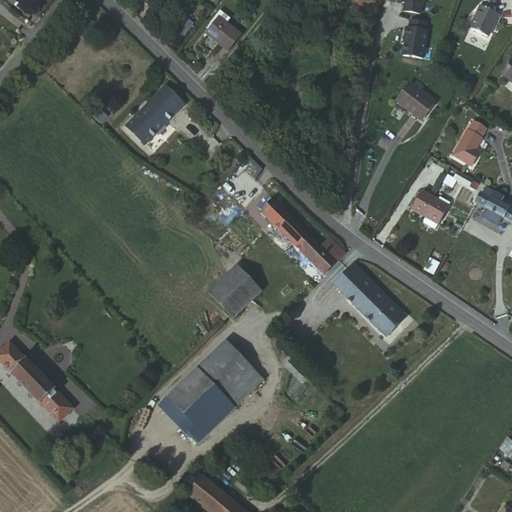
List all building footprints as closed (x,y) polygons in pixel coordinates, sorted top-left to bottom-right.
[(139,0),(152,10),(159,0),(139,0)] [(338,0),(347,6),(350,4),(354,8),(360,0),(338,0)] [(406,5),(405,13),(422,15),(423,8),(424,8),(425,0),(403,0),(403,5),(406,5)] [(369,5),(365,1),(361,7),(365,11),(369,5)] [(478,43),(488,20),(473,13),(463,36),(478,43)] [(186,18),(174,34),(182,40),(194,24),(186,18)] [(196,38),(219,57),(232,41),(210,21),(196,38)] [(401,37),(398,37),(395,63),(416,66),(419,39),(418,39),(419,32),(402,29),(401,37)] [(511,91),(511,64),(510,62),(497,76),(511,91)] [(461,96),(465,89),(459,85),(455,91),(461,96)] [(404,116),(413,125),(428,110),(406,87),(391,103),(404,116)] [(132,114),(150,133),(176,108),(159,89),(132,114)] [(136,147),(150,133),(132,114),(118,127),(136,147)] [(466,126),(460,134),(473,143),(478,134),(466,126)] [(473,143),(460,134),(444,160),(463,171),(472,156),(467,152),(473,143)] [(464,185),(451,177),(448,183),(461,191),(464,185)] [(479,193),(476,198),(485,203),(487,198),(479,193)] [(415,219),(428,228),(438,210),(415,195),(405,213),(415,219)] [(471,208),(504,228),(511,218),(493,207),(495,202),(487,198),(485,203),(476,198),(471,208)] [(309,245),(264,199),(252,212),(311,271),(332,249),(317,236),(309,245)] [(423,236),(428,228),(415,219),(411,227),(423,236)] [(255,293),(230,268),(202,294),(227,320),(255,293)] [(329,288),(381,339),(397,323),(346,271),(329,288)] [(354,366),(381,339),(329,288),(302,314),(354,366)] [(0,369),(52,424),(65,410),(39,380),(42,377),(36,370),(32,374),(4,344),(0,347),(0,369)] [(193,446),(256,384),(225,351),(161,413),(188,441),(193,446)] [(263,392),(256,384),(193,446),(186,454),(192,460),(263,392)] [(186,454),(193,446),(188,441),(181,449),(186,454)] [(505,461),(511,453),(511,450),(506,445),(498,455),(505,461)] [(236,511),(196,478),(183,494),(203,511),(236,511)]
